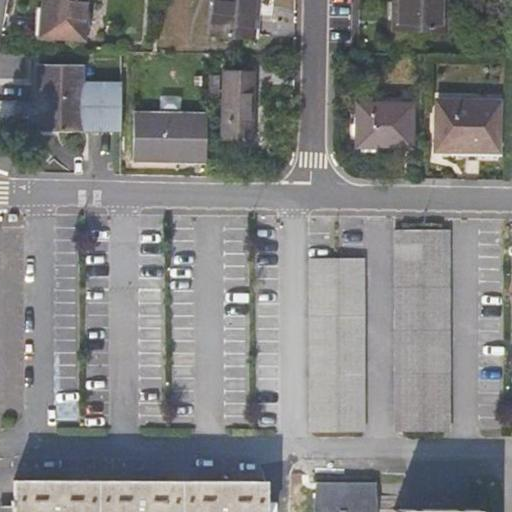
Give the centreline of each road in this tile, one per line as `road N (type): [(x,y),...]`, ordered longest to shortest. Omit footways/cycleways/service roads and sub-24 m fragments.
road 1 (residential): [(313,199),(0,196)]
road 2 (residential): [(278,444),(0,442)]
road 3 (residential): [(511,446),(278,444)]
road 4 (residential): [(313,199),(316,0)]
road 5 (residential): [(511,201),(313,199)]
